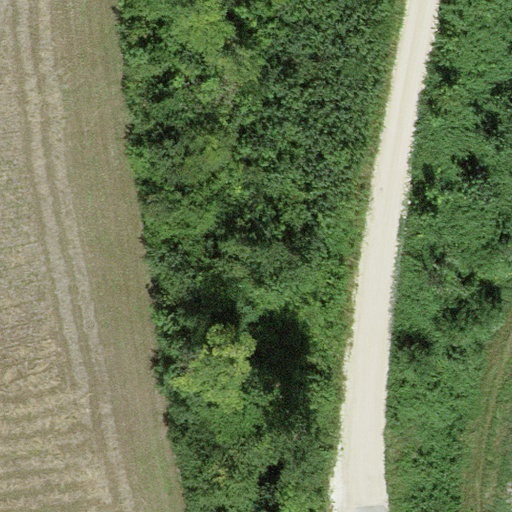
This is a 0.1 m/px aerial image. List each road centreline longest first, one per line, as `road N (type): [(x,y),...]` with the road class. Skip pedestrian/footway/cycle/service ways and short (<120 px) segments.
road 1 (track): [(359,511),(382,246),(432,0)]
road 2 (track): [(511,283),(454,511)]
